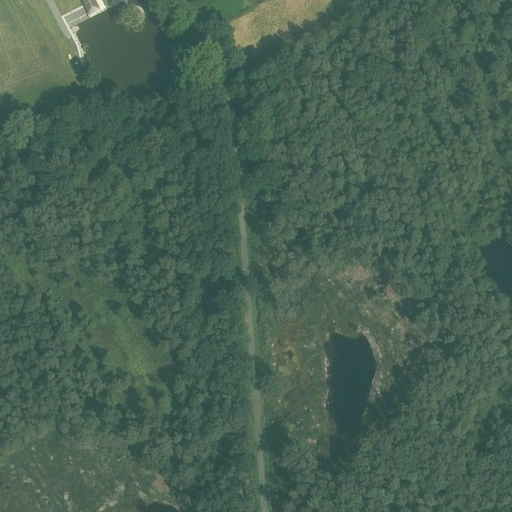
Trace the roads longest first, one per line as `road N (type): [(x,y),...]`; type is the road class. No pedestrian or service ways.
road 1 (unclassified): [(179,0),(224,85),(234,122),(273,511)]
road 2 (track): [(0,219),(59,270),(126,286),(187,346),(189,380),(157,436)]
